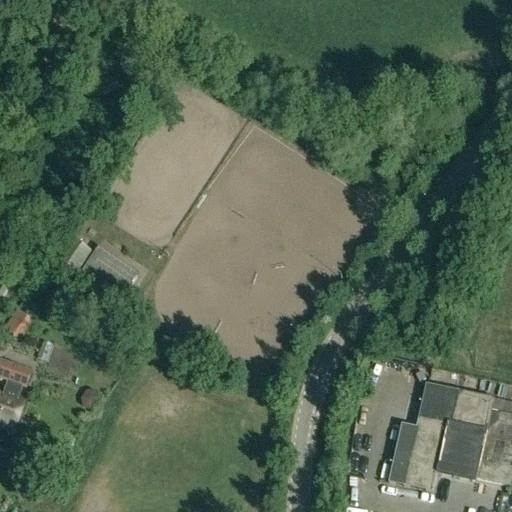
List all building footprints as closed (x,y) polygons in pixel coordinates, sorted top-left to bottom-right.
[(62,290),(85,257),(68,245),(45,278),(62,290)] [(90,253),(74,279),(72,278),(64,290),(85,304),(88,299),(110,313),(132,278),(90,253)] [(17,311),(3,330),(16,340),(21,334),(24,335),(33,323),(17,311)] [(0,381),(25,387),(28,374),(0,367),(0,381)] [(511,488),(511,483),(511,416),(492,413),(494,401),(426,386),(417,430),(401,427),(389,485),(432,495),(436,476),(476,484),(476,481),(511,488)] [(93,388),(78,395),(86,410),(100,402),(93,388)] [(0,395),(0,426),(14,431),(23,403),(0,395)]
